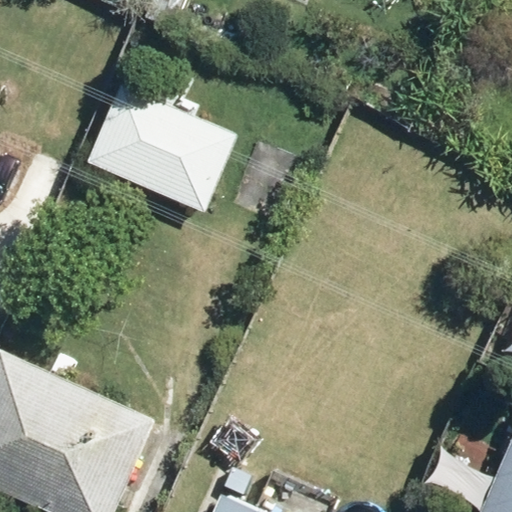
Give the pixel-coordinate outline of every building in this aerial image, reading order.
[(140,77),(104,160),(218,208),(253,126),(140,77)] [(15,338),(0,372),(0,482),(68,511),(129,511),(175,408),(15,338)] [(511,511),(511,467),(492,511),(511,511)] [(314,511),(245,480),(230,511),(314,511)] [(446,511),(428,503),(423,511),(446,511)]
